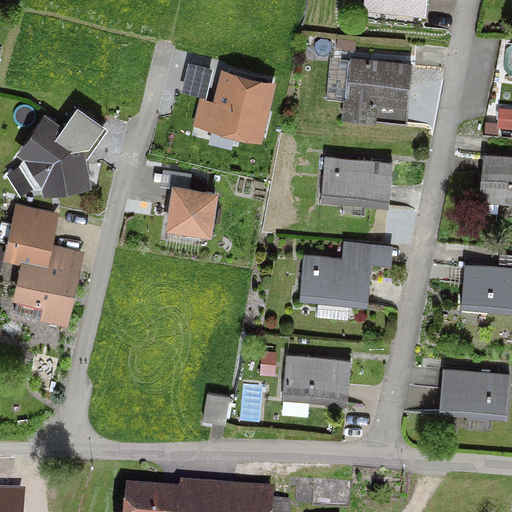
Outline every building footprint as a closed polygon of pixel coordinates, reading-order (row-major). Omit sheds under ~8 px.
[(423,6),(423,0),(362,0),(360,20),(421,26),(423,6)] [(344,99),(342,118),(403,124),(409,65),(348,59),(344,99)] [(274,87),(223,75),(216,106),(201,103),(195,128),(260,143),(274,87)] [(44,185),(45,190),(82,183),(76,150),(82,149),(100,124),(75,107),(58,132),(42,121),(21,151),(25,154),(18,164),(33,187),(44,185)] [(511,158),(482,156),(478,199),(511,202),(511,158)] [(367,202),(367,205),(385,206),(389,164),(322,158),(319,200),(337,202),(337,199),(367,202)] [(172,187),(166,226),(206,232),(212,193),(172,187)] [(17,209),(13,224),(48,231),(51,216),(17,209)] [(72,270),(41,263),(48,231),(13,224),(6,256),(23,260),(12,313),(38,319),(39,314),(62,319),(72,270)] [(345,303),(364,304),(368,262),(301,255),(297,298),(315,300),(316,297),(346,300),(345,303)] [(511,312),(511,269),(463,265),(459,308),(460,308),(461,305),(484,307),(484,310),(511,312)] [(271,369),(272,353),(260,351),(258,368),(271,369)] [(305,400),(343,403),(347,361),(283,355),(279,398),(281,398),(281,395),(305,398),(305,400)] [(479,373),(440,369),(437,412),(460,414),(459,426),(480,428),(481,415),(504,417),(507,375),(487,373),(487,371),(479,370),(479,373)] [(200,420),(209,421),(222,424),(227,397),(205,393),(200,420)] [(268,511),(270,494),(267,494),(267,505),(128,495),(126,511),(268,511)]
